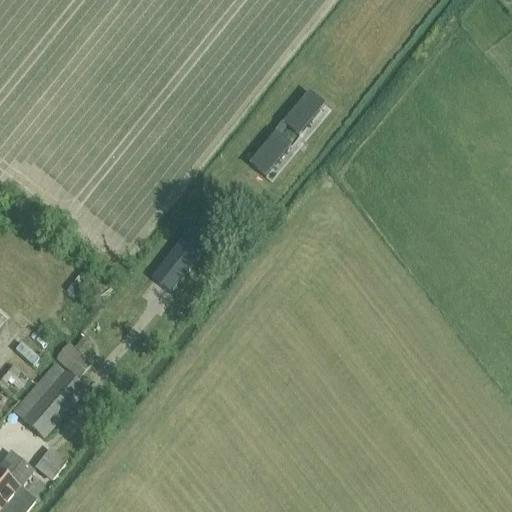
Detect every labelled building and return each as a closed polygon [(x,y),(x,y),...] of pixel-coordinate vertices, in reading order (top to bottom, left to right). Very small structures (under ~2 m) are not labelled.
[(310,96),(284,127),(287,130),(300,140),(326,109),(310,96)] [(282,126),(275,135),(277,136),(280,139),(287,130),(284,127),(282,126)] [(277,136),(250,168),(266,181),(292,149),(280,139),(277,136)] [(171,297),(210,247),(190,231),(150,281),(171,297)] [(84,307),(98,291),(82,277),(68,293),(84,307)] [(0,334),(10,322),(0,312),(0,334)] [(70,346),(55,363),(79,384),(93,368),(83,359),(94,347),(84,339),(75,351),(70,346)] [(55,368),(13,416),(44,445),(88,395),(77,386),(55,368)] [(0,390),(12,401),(28,381),(13,370),(0,386),(0,390)] [(50,455),(37,471),(52,484),(65,467),(50,455)] [(0,511),(31,511),(38,504),(22,491),(36,475),(11,456),(0,469),(0,511)]
